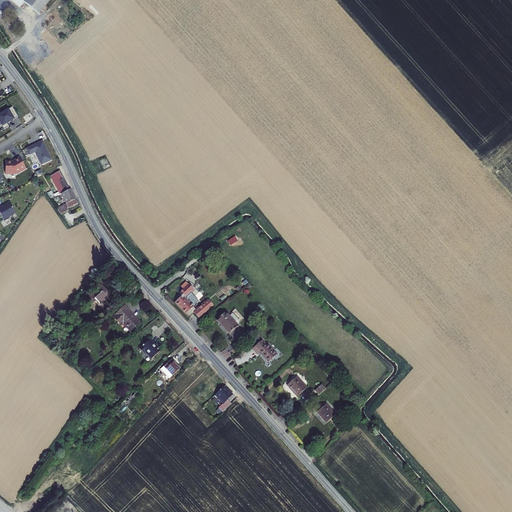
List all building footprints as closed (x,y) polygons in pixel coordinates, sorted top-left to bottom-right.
[(24,2),(38,14),(49,0),(9,0),(19,8),(24,2)] [(18,117),(12,107),(0,114),(0,122),(1,124),(0,125),(3,130),(9,126),(7,123),(18,117)] [(42,141),(26,149),(29,156),(35,153),(41,165),(51,160),(42,141)] [(110,166),(106,156),(99,159),(103,169),(110,166)] [(5,167),(5,174),(12,174),(12,173),(15,173),(17,172),(18,173),(26,169),(19,157),(14,160),(15,161),(12,163),(12,162),(4,162),(4,167),(5,167)] [(50,177),(53,184),(61,173),(60,171),(50,177)] [(51,191),(47,193),(51,200),(61,194),(69,190),(61,173),(53,184),(58,192),(53,195),(51,191)] [(57,208),(60,214),(67,211),(66,208),(77,203),(70,189),(69,190),(61,194),(65,204),(57,208)] [(0,208),(0,214),(4,221),(9,219),(8,217),(15,213),(9,203),(0,208)] [(116,278),(121,274),(114,267),(109,271),(116,278)] [(176,303),(189,318),(194,313),(198,318),(212,306),(208,302),(197,311),(193,306),(199,301),(191,292),(194,290),(186,282),(178,288),(182,292),(180,294),(183,296),(176,303)] [(94,299),(104,309),(115,299),(105,289),(104,290),(102,289),(98,284),(90,291),(93,293),(96,297),(94,299)] [(112,317),(121,326),(123,324),(130,332),(140,323),(124,306),(112,317)] [(216,320),(229,334),(238,327),(236,326),(235,324),(239,321),(232,315),(229,317),(228,316),(225,313),(216,320)] [(145,353),(151,359),(160,352),(150,340),(139,349),(143,354),(145,353)] [(267,345),(262,340),(252,349),(257,355),(259,353),(268,363),(277,355),(268,344),(267,345)] [(160,370),(169,379),(179,370),(171,360),(160,370)] [(209,376),(203,381),(214,393),(220,387),(209,376)] [(297,397),(307,388),(296,377),(287,386),(297,397)] [(319,396),(326,390),(322,385),(315,391),(319,396)] [(218,409),(222,413),(231,404),(227,400),(232,395),(224,387),(215,394),(215,395),(223,404),(218,409)] [(138,391),(132,397),(134,399),(140,393),(138,391)] [(326,423),(336,415),(326,404),(316,412),(326,423)]
